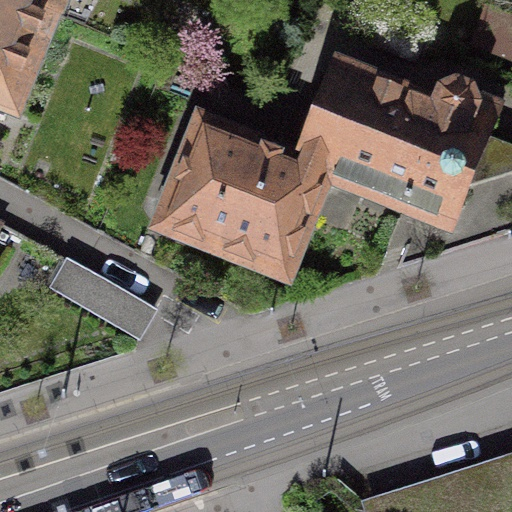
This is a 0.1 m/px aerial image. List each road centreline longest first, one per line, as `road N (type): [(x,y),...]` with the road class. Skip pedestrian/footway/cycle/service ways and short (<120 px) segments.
road 1 (residential): [(0,202),(327,384)]
road 2 (tertiary): [(0,492),(327,384)]
road 3 (tertiary): [(327,384),(511,325)]
